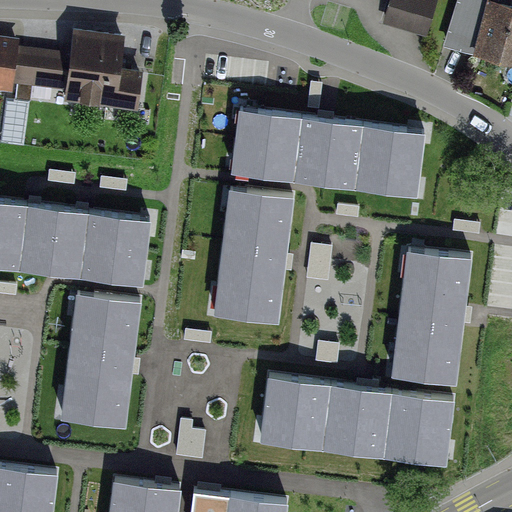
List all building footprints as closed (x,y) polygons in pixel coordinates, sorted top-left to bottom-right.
[(392,0),(387,19),(425,31),(434,0),(392,0)] [(511,0),(461,0),(449,44),(511,61),(511,0)] [(121,36),(74,30),(66,95),(136,104),(140,71),(117,68),(121,36)] [(17,40),(0,37),(0,85),(10,86),(17,40)] [(64,53),(22,48),(19,77),(60,83),(64,53)] [(323,84),(311,83),(308,107),(320,108),(323,84)] [(407,128),(259,109),(257,123),(239,121),(235,155),(252,158),(250,171),(399,190),(401,175),(419,178),(424,143),(406,141),(407,128)] [(292,194),(246,188),(243,214),(226,212),(218,282),(235,284),(232,311),(277,317),(292,194)] [(140,216),(0,198),(0,263),(37,268),(39,256),(64,259),(63,271),(132,280),(135,259),(145,260),(147,238),(137,236),(140,216)] [(480,222),(455,220),(454,231),(479,234),(480,222)] [(471,254),(424,249),(421,274),(405,272),(396,342),(414,344),(410,372),(455,377),(471,254)] [(140,298),(94,292),(91,318),(74,316),(66,386),(83,388),(80,415),(125,421),(140,298)] [(454,395),(268,373),(263,417),(285,420),(283,439),(330,444),(331,429),(354,432),(352,448),(424,456),(427,438),(449,441),(454,395)] [(53,511),(58,469),(0,461),(0,511),(30,511),(31,511),(32,511),(53,511)] [(177,511),(181,484),(115,475),(109,511),(177,511)] [(285,511),(287,499),(195,488),(192,511),(285,511)]
